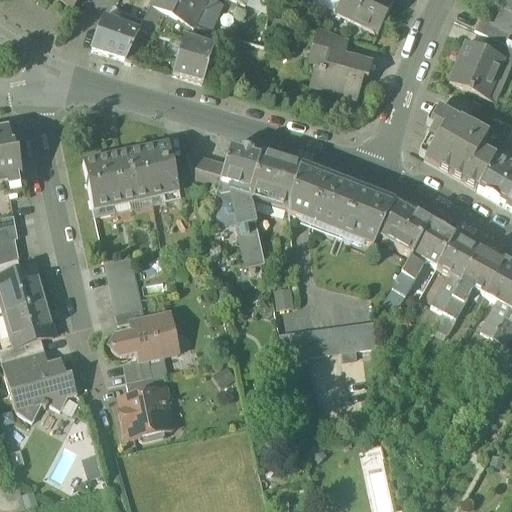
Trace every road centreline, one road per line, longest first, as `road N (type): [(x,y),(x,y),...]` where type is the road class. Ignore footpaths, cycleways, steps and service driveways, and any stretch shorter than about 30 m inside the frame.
road 1 (residential): [(63,83),(381,174)]
road 2 (residential): [(33,87),(93,371)]
road 3 (residential): [(439,0),(381,174)]
road 4 (residential): [(381,174),(511,246)]
